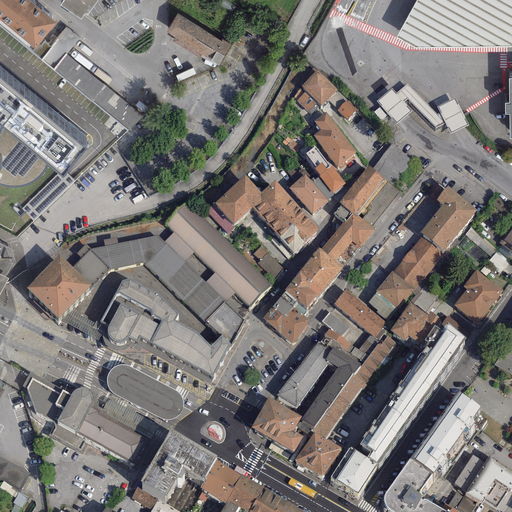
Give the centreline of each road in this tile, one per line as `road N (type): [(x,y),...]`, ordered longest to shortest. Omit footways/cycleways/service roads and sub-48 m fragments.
road 1 (residential): [(297,361),(320,314),(457,146),(511,182)]
road 2 (unknown): [(0,233),(27,246),(71,214),(165,198),(228,149)]
road 3 (residential): [(363,511),(511,305)]
road 4 (primary): [(208,413),(100,352),(0,313)]
road 5 (primary): [(0,342),(194,441)]
road 6 (residential): [(51,0),(137,74),(157,46),(163,0)]
road 7 (unknown): [(317,500),(413,353)]
road 8 (residential): [(255,330),(328,236),(328,219)]
